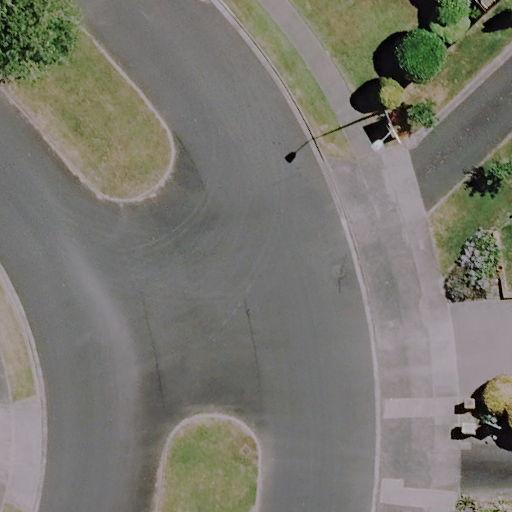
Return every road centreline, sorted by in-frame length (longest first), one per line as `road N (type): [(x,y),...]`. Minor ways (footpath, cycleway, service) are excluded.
road 1 (residential): [(120,0),(273,220),(304,312),(329,479),(320,511)]
road 2 (residential): [(83,511),(71,324),(0,210)]
